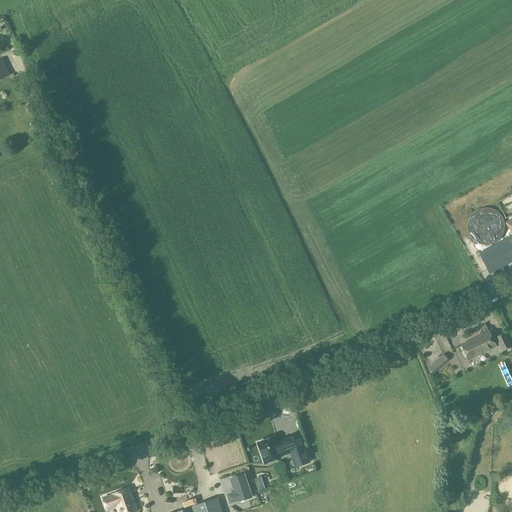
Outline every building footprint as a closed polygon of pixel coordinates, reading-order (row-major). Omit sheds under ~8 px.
[(0,80),(10,76),(2,60),(0,61),(0,80)] [(511,195),(497,202),(506,220),(511,217),(511,195)] [(511,261),(511,235),(480,253),(491,273),(511,261)] [(462,346),(469,361),(497,348),(490,333),(462,346)] [(511,347),(505,334),(496,338),(503,352),(511,347)] [(433,374),(448,361),(444,355),(429,368),(433,374)] [(273,438),(258,444),(265,465),(280,459),(280,457),(290,454),(295,469),(311,463),(300,433),(285,438),(286,440),(279,443),(275,445),(273,438)] [(235,493),(227,496),(230,504),(239,501),(240,502),(252,498),(245,475),(231,479),(235,493)] [(136,511),(138,511),(130,489),(113,495),(113,496),(103,499),(107,511),(117,508),(118,511),(136,511)] [(193,507),(194,511),(222,511),(218,499),(193,507)] [(264,511),(270,511),(266,502),(260,505),(264,511)]
